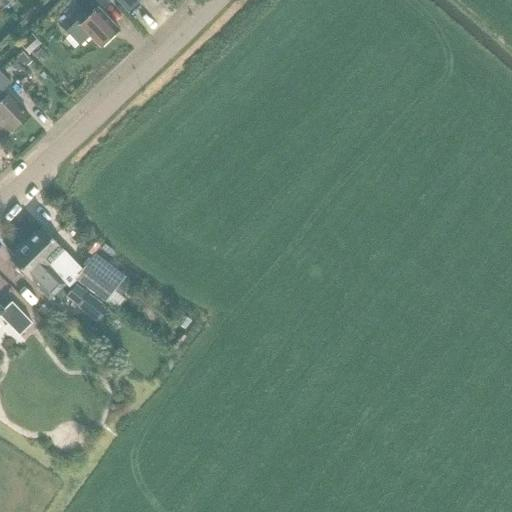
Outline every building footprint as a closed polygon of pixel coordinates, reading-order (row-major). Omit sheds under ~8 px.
[(0,0),(0,5),(3,8),(11,2),(9,0),(0,0)] [(101,49),(119,31),(98,8),(106,0),(105,0),(72,0),(84,12),(75,20),(77,22),(66,32),(79,47),(89,37),(101,49)] [(115,0),(127,12),(139,0),(115,0)] [(40,44),(31,33),(31,34),(19,45),(28,55),(40,44)] [(31,61),(22,52),(19,54),(15,59),(24,68),(31,61)] [(0,92),(10,82),(0,72),(0,92)] [(29,117),(7,94),(0,101),(0,132),(5,138),(13,131),(14,131),(29,117)] [(56,274),(64,284),(69,288),(77,280),(105,301),(125,276),(95,254),(78,276),(66,264),(65,265),(57,256),(63,250),(41,228),(27,241),(46,260),(43,263),(46,267),(49,263),(58,272),(56,274)] [(99,246),(91,239),(90,239),(83,249),(92,256),(99,246)] [(48,299),(64,284),(56,274),(58,272),(49,263),(46,267),(43,263),(46,260),(27,241),(9,259),(48,299)] [(75,284),(65,297),(77,306),(77,307),(97,323),(108,309),(88,293),(88,294),(75,284)]
